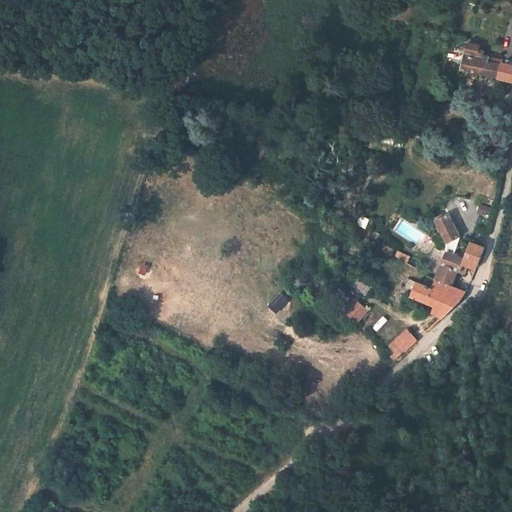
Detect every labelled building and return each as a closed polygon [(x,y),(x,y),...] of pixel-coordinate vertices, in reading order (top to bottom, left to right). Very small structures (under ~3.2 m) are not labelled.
[(480,42),(468,40),(467,49),(483,51),(483,47),(479,47),(480,42)] [(474,66),(511,73),(511,56),(483,51),(467,49),(464,64),(474,66)] [(463,273),(467,260),(463,258),(465,253),(453,248),(460,228),(449,204),(434,212),(448,239),(435,270),(437,271),(454,278),(458,271),(463,273)] [(463,258),(467,260),(476,263),(485,240),(471,235),(465,253),(463,258)] [(464,294),(468,284),(454,278),(437,271),(433,283),(414,278),(410,289),(437,300),(442,288),(464,294)] [(435,306),(444,313),(447,311),(464,294),(442,288),(437,300),(435,306)] [(358,325),(369,306),(350,295),(339,314),(358,325)] [(413,323),(406,332),(414,339),(423,331),(413,323)]
